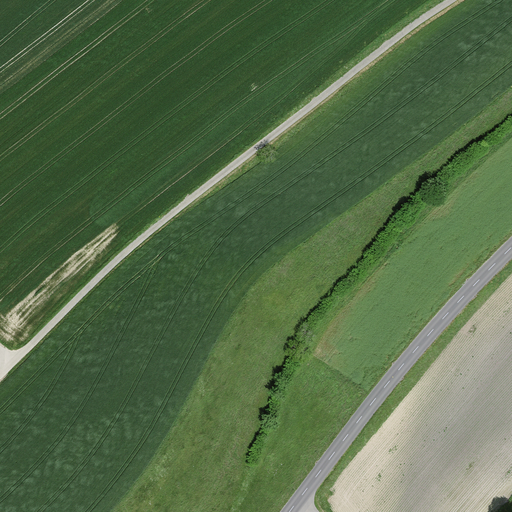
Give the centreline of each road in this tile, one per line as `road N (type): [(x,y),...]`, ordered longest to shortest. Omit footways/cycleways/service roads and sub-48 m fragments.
road 1 (track): [(11,360),(129,246),(446,0)]
road 2 (secondary): [(287,511),(437,325),(511,249)]
